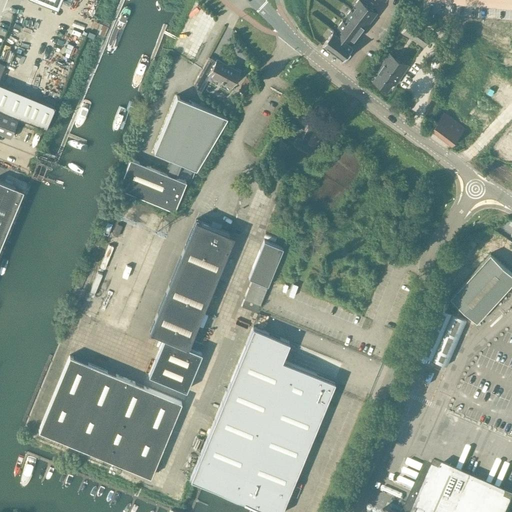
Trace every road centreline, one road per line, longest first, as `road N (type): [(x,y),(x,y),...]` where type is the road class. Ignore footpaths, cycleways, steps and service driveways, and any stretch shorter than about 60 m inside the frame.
road 1 (unclassified): [(331,511),(424,294),(426,258),(478,187)]
road 2 (unknown): [(227,151),(264,191),(163,473)]
road 3 (tertiary): [(478,187),(293,40),(258,0)]
road 4 (unknown): [(227,151),(127,348)]
road 5 (unknown): [(286,37),(227,151)]
